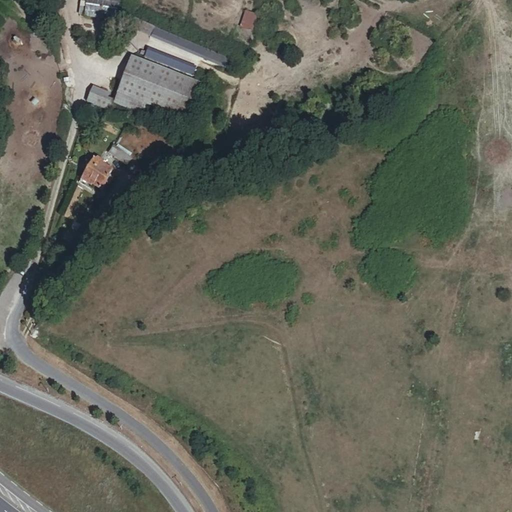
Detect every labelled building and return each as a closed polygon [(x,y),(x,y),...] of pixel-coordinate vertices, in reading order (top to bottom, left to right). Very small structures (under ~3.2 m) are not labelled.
[(117,0),(86,0),(86,2),(80,1),(79,9),(85,10),(84,17),(115,20),(117,0)] [(251,32),(258,14),(245,10),(238,28),(251,32)] [(228,58),(139,22),(135,32),(224,68),(228,58)] [(197,67),(146,47),(143,56),(194,76),(197,67)] [(203,83),(132,57),(116,100),(90,90),(86,102),(111,111),(114,104),(144,115),(147,106),(189,121),(203,83)] [(131,156),(118,147),(113,154),(126,163),(131,156)] [(100,164),(96,161),(83,181),(97,191),(110,171),(107,169),(110,164),(103,159),(100,164)] [(133,187),(123,196),(128,202),(138,193),(133,187)]
